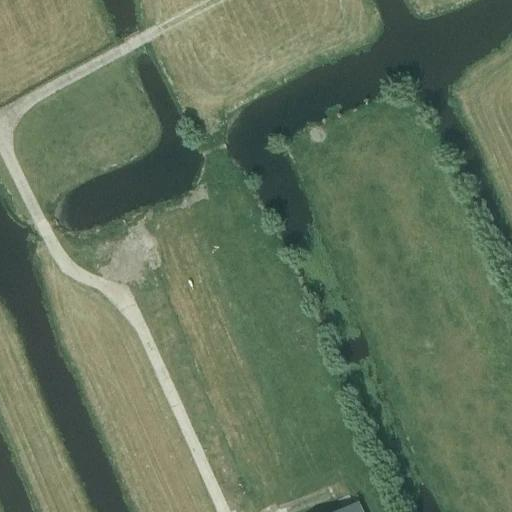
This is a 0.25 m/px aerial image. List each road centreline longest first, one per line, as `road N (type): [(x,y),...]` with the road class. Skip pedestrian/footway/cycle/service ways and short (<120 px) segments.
road 1 (track): [(223,511),(121,294),(65,266),(0,136)]
road 2 (track): [(0,129),(22,106),(217,0)]
